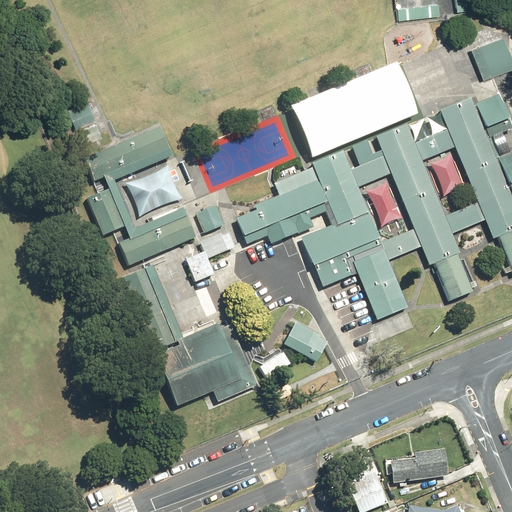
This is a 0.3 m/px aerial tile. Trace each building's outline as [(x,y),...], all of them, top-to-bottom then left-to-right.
[(397,7),(399,19),(441,13),(439,1),(397,7)] [(511,60),(500,35),(468,49),(481,80),(511,65),(511,60)] [(289,104),(309,154),(414,112),(394,62),(289,104)] [(511,271),(511,200),(468,91),(437,104),(447,129),(454,147),(475,202),(483,221),(506,274),(511,271)] [(89,92),(68,100),(78,125),(100,117),(89,92)] [(414,142),(403,116),(367,130),(378,158),(386,176),(409,232),(415,248),(438,305),(473,291),(450,234),(483,221),(475,202),(441,216),(419,161),(454,147),(447,129),(414,142)] [(157,122),(86,150),(96,174),(166,146),(157,122)] [(349,169),(340,146),(310,158),(314,168),(335,219),(365,206),(357,189),(386,176),(378,158),(349,169)] [(451,157),(430,165),(442,196),(463,188),(451,157)] [(170,160),(123,179),(137,215),(184,196),(170,160)] [(259,210),(238,218),(247,241),(266,234),(270,243),(301,232),(317,225),(315,219),(331,212),(314,168),(275,183),(279,195),(257,204),(259,210)] [(386,184),(366,193),(381,228),(401,219),(386,184)] [(125,224),(109,185),(85,195),(100,233),(125,224)] [(381,244),(365,206),(335,219),(301,232),(323,286),(356,272),(387,260),(415,248),(409,232),(381,244)] [(185,208),(120,235),(131,262),(196,235),(185,208)] [(203,252),(207,261),(234,249),(228,235),(222,238),(220,235),(200,244),(203,252)] [(207,261),(203,252),(185,261),(195,283),(213,275),(207,261)] [(387,260),(356,272),(375,318),(406,305),(387,260)] [(142,261),(120,270),(152,349),(174,340),(142,261)] [(227,318),(152,349),(175,405),(250,374),(227,318)] [(323,346),(292,331),(283,351),(314,366),(323,346)] [(282,354),(258,368),(265,379),(289,365),(282,354)] [(388,461),(391,484),(446,478),(443,451),(411,454),(412,459),(388,461)] [(372,465),(344,476),(358,511),(365,511),(387,504),(372,465)]
